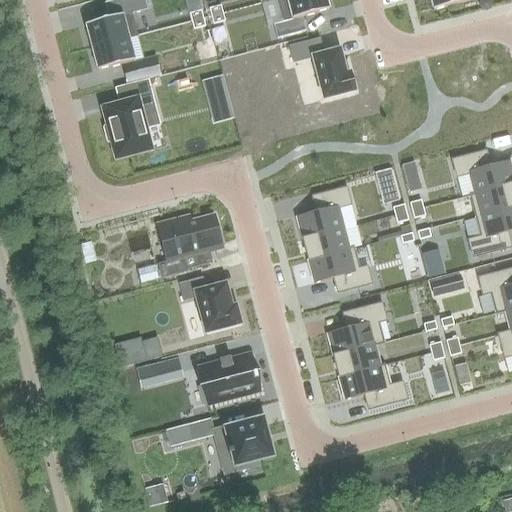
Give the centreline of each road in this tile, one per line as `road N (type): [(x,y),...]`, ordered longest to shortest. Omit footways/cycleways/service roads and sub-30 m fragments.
road 1 (residential): [(511,404),(307,458),(233,180),(96,200),(80,178),(33,0)]
road 2 (unclassified): [(65,511),(0,246)]
road 3 (residential): [(369,0),(383,57),(511,25)]
